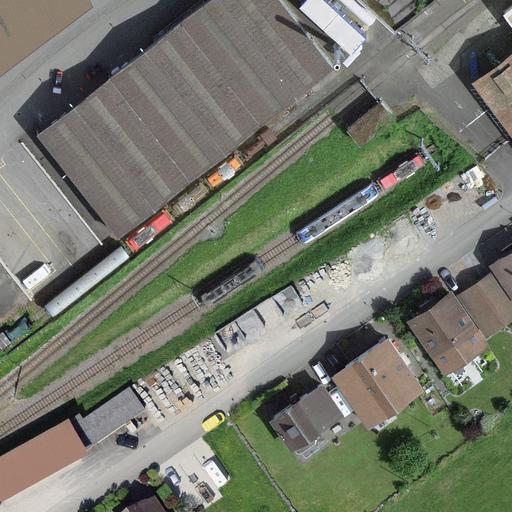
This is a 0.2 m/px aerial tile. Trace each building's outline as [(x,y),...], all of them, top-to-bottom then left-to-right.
[(0,0),(0,57),(70,0),(0,0)] [(201,0),(35,130),(116,234),(331,66),(278,0),(201,0)] [(365,0),(392,25),(423,0),(365,0)] [(511,4),(503,12),(511,24),(511,4)] [(511,54),(476,82),(511,130),(511,54)] [(360,141),(393,114),(380,98),(347,126),(360,141)] [(0,263),(30,302),(103,244),(23,143),(0,161),(0,263)] [(505,255),(495,262),(511,286),(511,243),(509,245),(502,250),(505,255)] [(511,313),(511,300),(492,272),(486,277),(471,287),(459,295),(485,332),(511,313)] [(450,293),(432,306),(428,301),(424,304),(420,307),(423,312),(413,319),(446,365),(482,340),(450,293)] [(347,371),(336,380),(369,427),(422,390),(387,339),(378,345),(377,344),(344,367),(347,371)] [(321,425),(338,413),(319,384),(272,417),(295,450),(299,451),(313,441),(313,438),(310,433),(321,425)] [(84,453),(142,412),(128,391),(81,424),(77,418),(66,426),(84,453)] [(79,458),(63,428),(0,462),(0,501),(0,502),(79,458)] [(158,511),(151,501),(134,511),(158,511)]
